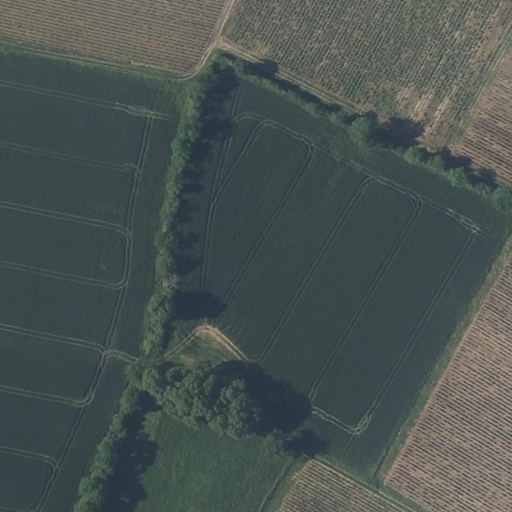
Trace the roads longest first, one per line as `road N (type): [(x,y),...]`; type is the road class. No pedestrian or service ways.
road 1 (track): [(230,0),(213,45),(434,154),(450,152),(511,38)]
road 2 (track): [(213,45),(191,83),(0,45)]
